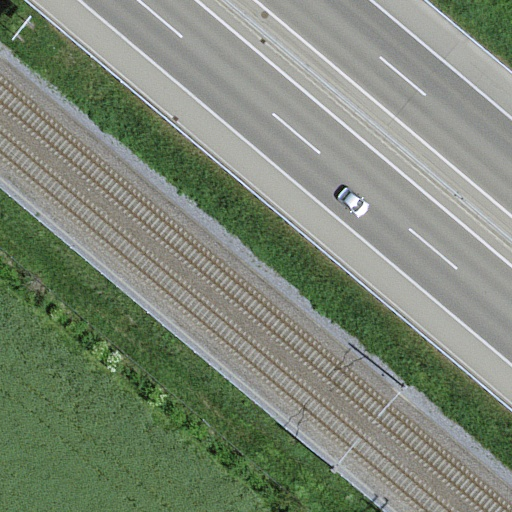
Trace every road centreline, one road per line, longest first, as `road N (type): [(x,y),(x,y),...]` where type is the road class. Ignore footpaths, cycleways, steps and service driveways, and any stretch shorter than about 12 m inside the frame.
road 1 (motorway): [(132,0),(511,318)]
road 2 (motorway): [(511,164),(317,0)]
